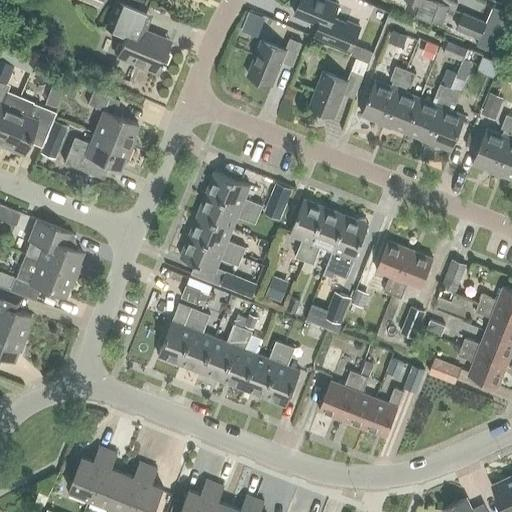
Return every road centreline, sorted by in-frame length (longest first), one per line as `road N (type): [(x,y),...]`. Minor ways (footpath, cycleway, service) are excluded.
road 1 (residential): [(83,381),(333,476),(418,472),(511,431)]
road 2 (residential): [(511,229),(188,102)]
road 3 (residential): [(83,381),(136,237)]
road 4 (residential): [(0,181),(136,237)]
road 5 (residential): [(136,237),(188,102)]
